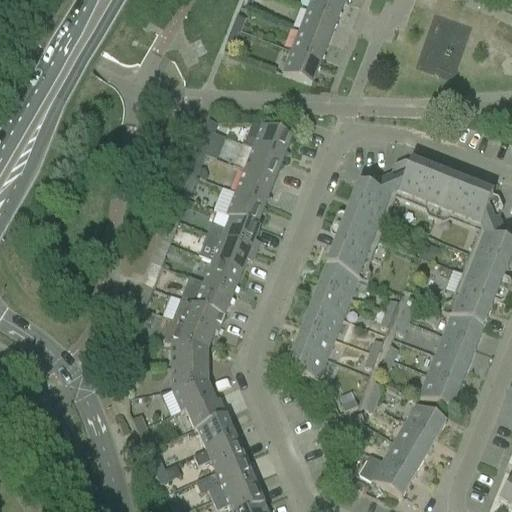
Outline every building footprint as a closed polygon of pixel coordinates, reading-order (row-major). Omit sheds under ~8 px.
[(333,0),(312,0),(307,14),(336,26),(345,3),(343,2),(342,4),(333,0)] [(327,47),(336,26),(307,14),(298,35),(327,47)] [(239,36),(244,23),(236,19),(231,33),(239,36)] [(233,50),(239,36),(231,33),(225,47),(233,50)] [(319,68),(327,47),(298,35),(290,57),(319,68)] [(310,90),(319,68),(290,57),(281,78),(310,90)] [(211,140),(216,128),(207,124),(202,136),(211,140)] [(281,165),(291,142),(255,128),(250,128),(242,150),(252,153),(281,165)] [(204,159),(211,140),(202,136),(195,155),(204,159)] [(272,187),(281,165),(252,153),(242,150),(241,149),(232,171),(243,176),(272,187)] [(389,181),(395,193),(399,195),(409,168),(404,166),(394,170),(389,181)] [(194,182),(199,171),(190,167),(185,179),(194,182)] [(397,199),(438,215),(450,184),(409,168),(399,195),(397,199)] [(199,173),(195,182),(204,186),(207,179),(204,175),(199,173)] [(263,210),(272,187),(243,176),(234,198),(263,210)] [(190,194),(194,182),(185,179),(181,190),(190,194)] [(380,185),(370,180),(359,185),(357,190),(384,201),(386,197),(380,185)] [(479,231),(485,229),(481,227),(491,200),(450,184),(438,215),(479,231)] [(388,203),(386,197),(384,201),(357,190),(341,231),(372,244),(388,203)] [(255,231),(263,210),(234,198),(226,220),(255,231)] [(497,223),(501,213),(497,203),(491,200),(481,227),(485,229),(497,223)] [(177,227),(181,215),(172,212),(168,223),(177,227)] [(210,228),(206,238),(249,256),(255,258),(259,248),(253,245),(258,232),(255,231),(226,220),(225,221),(229,222),(224,234),(210,228)] [(172,239),(177,227),(168,223),(163,235),(172,239)] [(356,284),(372,244),(341,231),(325,272),(356,284)] [(488,237),(487,242),(511,251),(511,237),(501,232),(488,237)] [(168,249),(172,239),(163,235),(159,246),(168,249)] [(202,249),(197,261),(211,266),(240,278),(249,256),(206,238),(202,249)] [(483,240),(467,281),(498,293),(511,257),(511,251),(487,242),(483,240)] [(164,260),(168,249),(159,246),(155,256),(164,260)] [(423,248),(418,262),(432,267),(437,253),(423,248)] [(159,271),(164,260),(155,256),(150,268),(159,271)] [(232,300),(240,278),(211,266),(202,288),(232,300)] [(147,274),(145,280),(157,284),(162,272),(159,271),(150,268),(147,274)] [(317,293),(349,305),(357,285),(356,284),(325,272),(317,293)] [(451,276),(444,295),(459,301),(450,322),(482,334),(498,293),(467,281),(466,281),(451,276)] [(141,292),(152,296),(157,284),(145,280),(141,292)] [(191,310),(223,323),(232,300),(202,288),(188,282),(179,305),(191,309),(191,310)] [(152,296),(141,292),(138,299),(149,303),(152,296)] [(341,326),(349,305),(317,293),(309,313),(341,326)] [(138,299),(133,310),(145,315),(149,303),(138,299)] [(217,339),(223,323),(191,310),(191,309),(179,305),(171,325),(179,328),(211,341),(213,337),(217,339)] [(391,322),(397,308),(388,305),(383,318),(391,322)] [(133,310),(129,322),(140,327),(145,315),(133,310)] [(407,329),(413,315),(404,311),(399,325),(407,329)] [(333,346),(341,326),(309,313),(301,333),(333,346)] [(387,334),(391,322),(383,318),(378,331),(387,334)] [(140,327),(129,322),(126,329),(127,344),(134,344),(140,327)] [(449,322),(441,341),(474,354),(482,334),(450,322),(449,322)] [(206,356),(211,341),(179,328),(171,325),(162,348),(170,349),(206,356)] [(402,341),(407,329),(399,325),(394,337),(402,341)] [(325,366),(333,346),(301,333),(293,354),(325,366)] [(441,341),(433,361),(466,374),(474,354),(441,341)] [(376,361),(380,349),(367,343),(362,356),(367,358),(376,361)] [(170,373),(206,372),(206,356),(170,349),(170,373)] [(391,368),(396,355),(388,351),(383,365),(391,368)] [(325,366),(293,354),(285,373),(317,386),(325,366)] [(371,375),(376,361),(367,358),(362,372),(371,375)] [(127,373),(137,373),(137,361),(127,361),(127,373)] [(433,361),(426,381),(458,394),(466,374),(433,361)] [(386,381),(391,368),(383,365),(378,378),(386,381)] [(170,396),(207,388),(206,372),(170,373),(170,396)] [(128,386),(137,386),(137,373),(127,373),(128,386)] [(458,394),(426,381),(417,402),(449,415),(458,394)] [(170,396),(158,398),(169,422),(180,417),(213,403),(207,388),(170,396)] [(374,412),(382,392),(373,389),(365,408),(374,412)] [(353,405),(350,396),(338,401),(342,410),(340,410),(343,418),(356,412),(353,405)] [(215,407),(213,403),(180,417),(185,415),(193,435),(224,421),(217,405),(215,407)] [(371,418),(374,412),(365,408),(363,415),(371,418)] [(433,447),(444,428),(415,410),(403,429),(433,447)] [(350,433),(363,427),(360,420),(347,426),(350,433)] [(140,421),(131,425),(136,436),(144,432),(140,421)] [(234,443),(224,421),(193,435),(196,434),(205,456),(234,443)] [(422,466),(433,447),(403,429),(392,448),(422,466)] [(144,432),(136,436),(142,449),(150,445),(144,432)] [(215,478),(243,465),(234,443),(205,456),(192,461),(197,472),(210,466),(215,478)] [(411,484),(422,466),(392,448),(381,467),(411,484)] [(154,478),(162,475),(158,464),(150,467),(154,478)] [(211,505),(253,487),(243,465),(215,478),(220,489),(206,495),(211,505)] [(400,504),(411,484),(381,467),(370,486),(400,504)] [(159,490),(168,486),(162,475),(154,478),(159,490)] [(511,511),(511,481),(497,504),(510,511),(511,511)] [(360,497),(363,490),(350,485),(347,492),(360,497)] [(255,511),(262,509),(253,487),(211,505),(213,511),(223,511),(229,510),(229,511),(255,511)]
